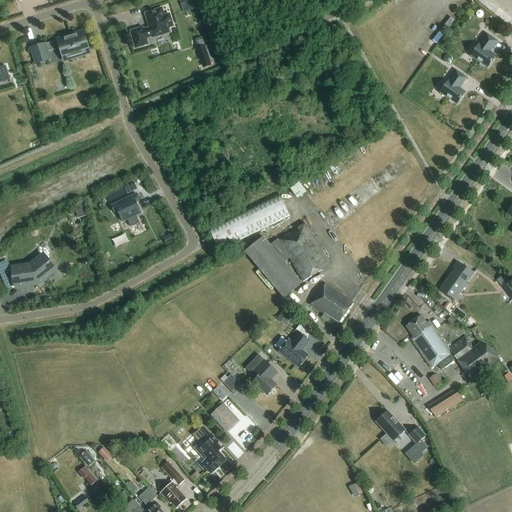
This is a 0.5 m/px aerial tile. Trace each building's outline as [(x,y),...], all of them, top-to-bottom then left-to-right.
[(144,27),(131,31),(136,48),(149,44),(146,37),(152,35),(153,38),(170,33),(169,28),(174,27),(170,14),(165,16),(162,8),(145,13),(150,28),(145,28),(144,27)] [(83,33),(32,49),(36,63),(51,59),(48,52),(62,48),(65,59),(89,52),(83,33)] [(490,51),(498,41),(487,34),(471,56),(481,63),(481,64),(484,67),(486,66),(488,68),(496,55),(490,51)] [(206,46),(199,48),(205,67),(212,65),(206,46)] [(0,65),(0,82),(11,79),(6,65),(0,67),(0,65)] [(460,88),(467,78),(456,70),(440,93),(450,99),(450,101),(454,104),(455,103),(457,104),(465,92),(460,88)] [(125,187),(128,194),(138,189),(135,182),(125,187)] [(294,197),(301,207),(310,201),(304,191),(294,197)] [(115,204),(112,206),(115,213),(118,211),(123,222),(128,220),(131,227),(140,223),(137,216),(142,213),(137,203),(140,201),(137,194),(134,195),(115,204)] [(280,195),(209,228),(219,249),(290,216),(280,195)] [(306,226),(279,241),(277,239),(268,247),(261,239),(246,253),(285,298),(300,284),(282,264),(289,259),(303,283),(329,268),(306,226)] [(173,233),(164,238),(168,244),(177,239),(173,233)] [(31,265),(14,268),(17,287),(32,285),(38,285),(56,271),(43,255),(31,265)] [(454,300),(474,273),(458,262),(454,267),(456,268),(440,289),(454,300)] [(504,275),(498,280),(505,289),(511,284),(504,275)] [(310,306),(329,319),(330,320),(332,318),(341,324),(355,305),(326,285),(310,306)] [(287,307),(282,314),(290,320),(295,314),(287,307)] [(466,336),(448,349),(430,321),(426,323),(421,316),(406,326),(414,338),(412,340),(430,368),(438,363),(442,370),(455,360),(454,359),(456,357),(473,381),(501,360),(493,348),(480,343),(474,347),(466,336)] [(288,338),(278,351),(299,368),(309,355),(303,350),(310,341),(299,332),(292,341),(288,338)] [(277,384),(272,379),(278,372),(264,359),(251,373),(256,378),(252,382),(256,385),(255,386),(260,390),(261,389),(268,395),(270,392),(271,393),(275,388),(275,387),(277,384)] [(436,374),(430,379),(436,388),(443,383),(436,374)] [(232,375),(224,382),(235,394),(243,387),(232,375)] [(214,392),(218,397),(224,392),(219,387),(214,392)] [(456,389),(429,406),(436,418),(463,401),(456,389)] [(223,403),(211,415),(228,433),(241,422),(223,403)] [(375,422),(387,435),(386,437),(386,440),(387,441),(390,442),(392,440),(393,441),(405,431),(387,411),(375,422)] [(421,440),(426,436),(419,427),(409,435),(417,444),(415,445),(422,454),(428,448),(421,440)] [(225,447),(210,433),(200,442),(194,448),(206,460),(203,463),(203,464),(213,474),(228,460),(220,452),(225,447)] [(121,452),(128,455),(131,450),(124,446),(121,452)] [(113,457),(105,447),(99,453),(108,462),(113,457)] [(96,461),(87,451),(80,457),(89,467),(96,461)] [(173,480),(172,481),(173,482),(171,484),(161,494),(171,506),(173,504),(177,509),(185,501),(175,490),(186,480),(169,462),(163,468),(173,480)] [(92,473),(86,477),(92,485),(98,480),(92,473)] [(355,497),(363,493),(358,482),(349,486),(355,497)] [(155,504),(152,501),(158,496),(151,488),(140,498),(150,509),(148,511),(162,511),(160,510),(160,509),(156,504),(155,504)] [(84,495),(74,502),(79,510),(90,502),(84,495)] [(146,511),(144,511),(134,501),(122,511),(123,511),(148,511),(146,511)]
